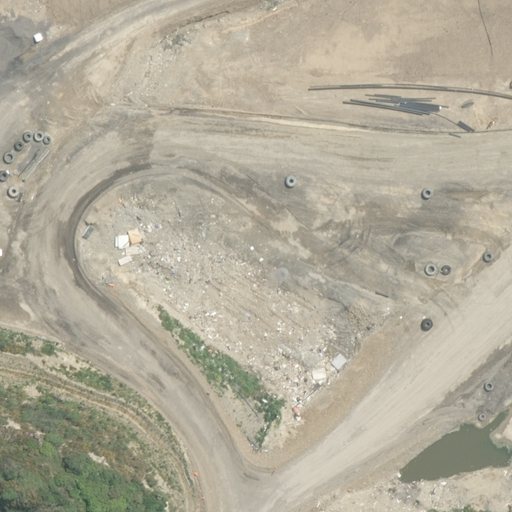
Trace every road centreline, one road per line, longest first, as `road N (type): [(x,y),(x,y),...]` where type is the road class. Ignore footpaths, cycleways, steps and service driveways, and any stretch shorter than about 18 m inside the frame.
road 1 (track): [(219,511),(217,487),(165,361),(0,309)]
road 2 (track): [(120,345),(9,205),(0,173)]
